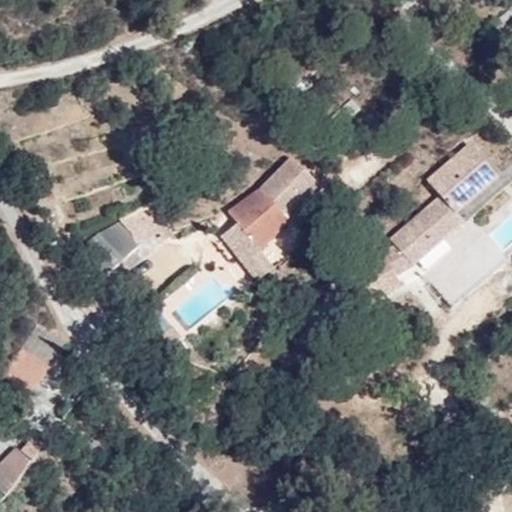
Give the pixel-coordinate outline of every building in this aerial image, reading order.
[(443,232),(460,216),(456,212),(499,176),(473,146),(430,182),(442,197),(393,240),(397,245),(407,258),(413,265),(447,235),(443,232)] [(262,188),(229,211),(239,222),(224,235),(247,262),(261,249),(324,188),(294,156),(262,188)] [(159,200),(121,218),(142,240),(161,231),(164,239),(175,233),(159,200)] [(463,221),(460,216),(443,232),(447,235),(463,221)] [(142,240),(121,218),(101,231),(81,247),(104,274),(143,242),(142,240)] [(407,258),(397,245),(384,253),(391,266),(407,258)] [(276,266),(261,249),(247,262),(261,278),(276,266)] [(391,266),(384,253),(361,266),(379,301),(402,287),(391,266)] [(379,301),(361,266),(343,276),(362,310),(379,301)] [(205,307),(193,293),(204,283),(190,267),(163,292),(189,322),(205,307)] [(30,393),(50,367),(23,347),(6,375),(30,393)] [(474,406),(485,396),(482,392),(471,402),(474,406)] [(491,404),(485,396),(474,406),(480,414),(491,404)] [(44,445),(35,437),(23,451),(33,460),(44,445)] [(30,462),(17,449),(0,465),(0,488),(6,495),(30,462)]
